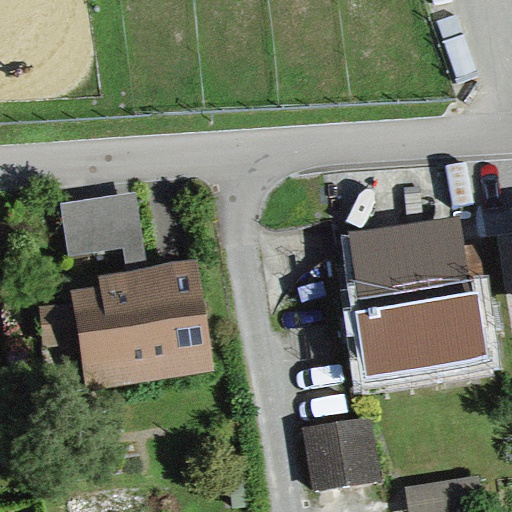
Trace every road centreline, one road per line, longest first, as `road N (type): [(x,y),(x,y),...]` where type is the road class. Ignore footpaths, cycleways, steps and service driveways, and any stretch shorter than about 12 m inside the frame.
road 1 (residential): [(230,152),(283,511)]
road 2 (residential): [(230,152),(511,136)]
road 3 (residential): [(0,167),(230,152)]
